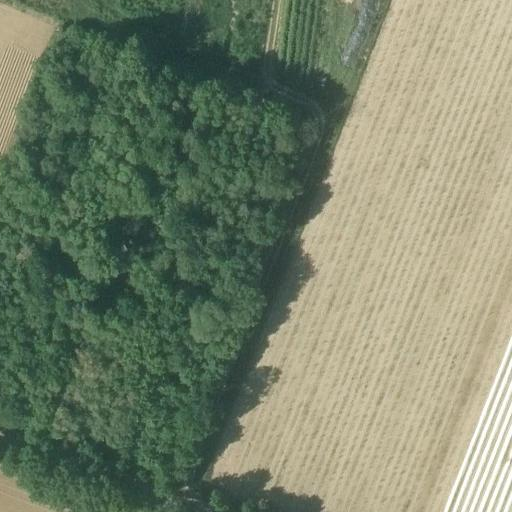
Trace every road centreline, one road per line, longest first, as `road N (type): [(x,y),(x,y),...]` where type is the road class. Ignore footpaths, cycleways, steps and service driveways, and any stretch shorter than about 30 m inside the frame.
road 1 (track): [(333,115),(180,510)]
road 2 (tertiary): [(184,511),(0,440)]
